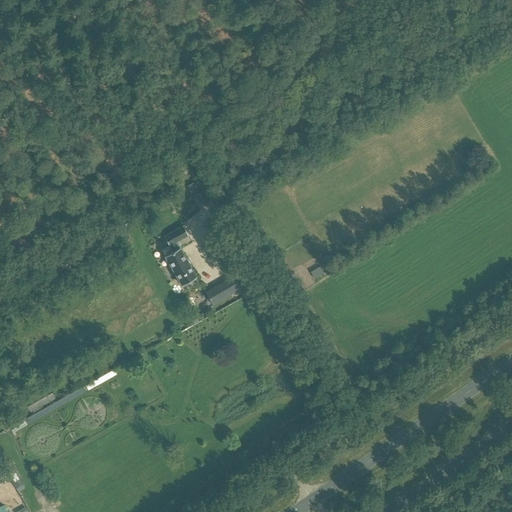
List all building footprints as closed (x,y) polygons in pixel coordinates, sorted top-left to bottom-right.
[(193,202),(185,207),(188,211),(195,207),(193,202)] [(164,235),(173,251),(164,256),(181,285),(197,276),(181,247),(179,248),(176,242),(188,235),(183,225),(164,235)] [(213,304),(240,289),(233,275),(205,291),(213,304)] [(48,385),(24,399),(31,412),(55,398),(48,385)] [(12,459),(4,464),(8,471),(16,467),(12,459)]
